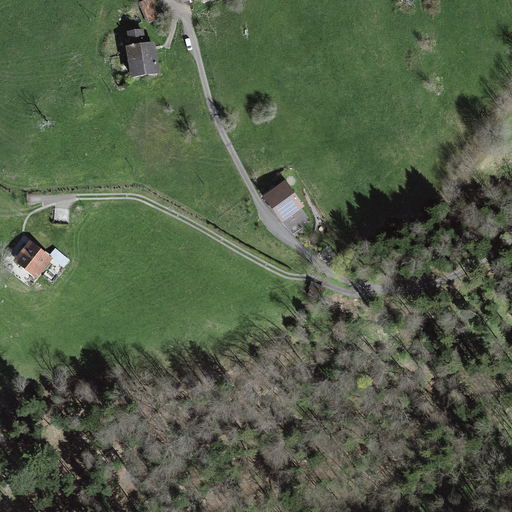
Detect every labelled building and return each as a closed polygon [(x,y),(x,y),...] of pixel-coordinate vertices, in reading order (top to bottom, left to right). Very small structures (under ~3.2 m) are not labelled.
[(144,23),(155,23),(154,0),(143,1),(144,23)] [(149,33),(118,37),(123,77),(155,73),(149,33)] [(299,211),(278,184),(258,200),(279,227),(299,211)] [(50,260),(29,244),(16,261),(37,278),(50,260)] [(63,266),(67,261),(55,250),(51,255),(63,266)]
